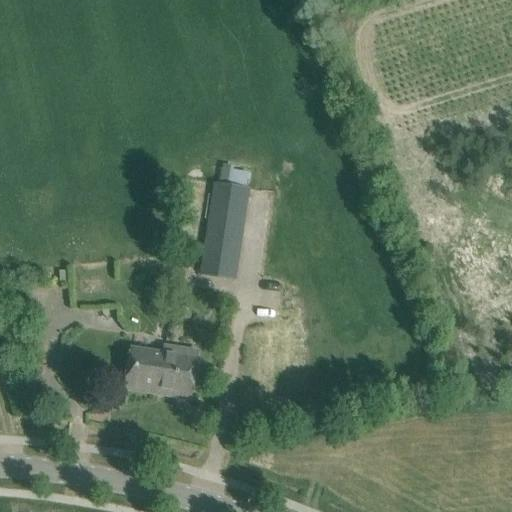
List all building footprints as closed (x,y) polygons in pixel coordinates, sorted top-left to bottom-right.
[(203,264),(236,269),(249,189),(215,184),(203,264)] [(146,286),(162,297),(169,287),(154,275),(146,286)] [(159,329),(168,330),(170,318),(161,317),(159,329)] [(127,384),(158,389),(159,389),(165,355),(132,351),(127,384)] [(159,389),(158,389),(157,395),(191,400),(197,360),(165,355),(159,389)]
